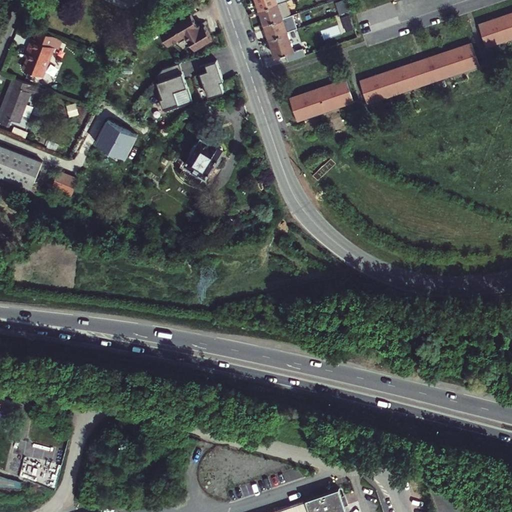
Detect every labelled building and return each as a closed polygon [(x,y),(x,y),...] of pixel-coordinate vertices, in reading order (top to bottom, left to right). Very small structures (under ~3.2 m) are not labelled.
[(257,0),(261,9),(286,0),(285,0),(257,0)] [(291,15),(286,0),(261,9),(266,23),(291,15)] [(197,47),(214,36),(206,23),(202,26),(193,11),(163,30),(170,43),(190,31),(195,39),(193,40),(197,47)] [(511,12),(479,24),(487,45),(511,36),(511,12)] [(270,37),(289,31),(286,23),(293,21),(291,15),(266,23),(270,37)] [(58,37),(38,30),(34,39),(32,38),(29,47),(32,49),(25,69),(43,76),(54,47),(58,37)] [(295,50),(289,31),(270,37),(277,57),(285,54),(288,61),(306,55),(303,47),(295,50)] [(58,37),(54,47),(60,49),(64,40),(58,37)] [(472,43),(361,80),(368,102),(480,64),(472,43)] [(224,78),(217,58),(199,65),(210,95),(225,90),(222,79),(224,78)] [(194,100),(181,61),(163,68),(158,77),(165,95),(162,96),(166,109),(194,100)] [(8,100),(2,115),(20,122),(31,92),(44,97),(47,90),(14,77),(6,99),(8,100)] [(347,79),(291,98),(298,119),(354,100),(347,79)] [(0,114),(2,115),(8,100),(6,99),(0,114)] [(139,133),(109,118),(97,142),(128,157),(139,133)] [(193,152),(182,169),(182,171),(201,183),(202,183),(213,167),(215,168),(223,157),(220,155),(224,151),(222,145),(217,142),(213,143),(211,141),(206,138),(203,136),(200,142),(197,142),(192,149),(193,152)] [(0,175),(33,187),(42,162),(0,146),(0,175)] [(75,176),(57,170),(51,186),(69,192),(75,176)] [(35,473),(32,481),(49,488),(51,482),(35,473)] [(11,487),(15,479),(6,475),(3,484),(11,487)] [(347,511),(339,488),(306,499),(268,511),(347,511)]
